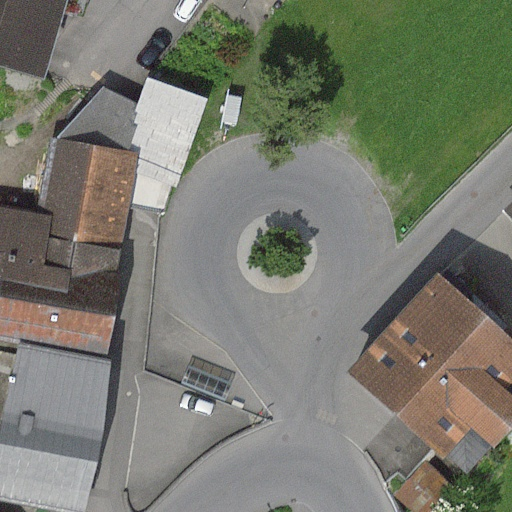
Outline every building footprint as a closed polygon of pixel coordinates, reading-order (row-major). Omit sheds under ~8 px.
[(0,0),(0,65),(38,76),(59,0),(0,0)] [(205,101),(144,78),(134,105),(100,86),(53,139),(135,153),(131,174),(169,186),(173,188),(205,101)] [(53,139),(47,138),(34,214),(47,216),(44,237),(117,251),(125,208),(131,174),(135,153),(53,139)] [(161,215),(169,186),(131,174),(125,208),(161,215)] [(511,199),(500,211),(511,223),(511,199)] [(34,214),(0,207),(0,274),(3,260),(39,266),(44,237),(47,216),(34,214)] [(39,266),(3,260),(0,274),(0,340),(101,359),(117,273),(113,272),(117,251),(44,237),(39,266)] [(511,346),(435,275),(342,372),(434,458),(439,452),(511,375),(511,346)] [(14,348),(0,417),(0,501),(50,511),(79,511),(105,364),(14,348)] [(228,384),(185,366),(178,385),(222,402),(228,384)] [(511,375),(439,452),(462,473),(511,419),(511,375)] [(423,463),(393,496),(411,511),(439,511),(456,493),(423,463)] [(50,511),(0,501),(0,511),(50,511)]
